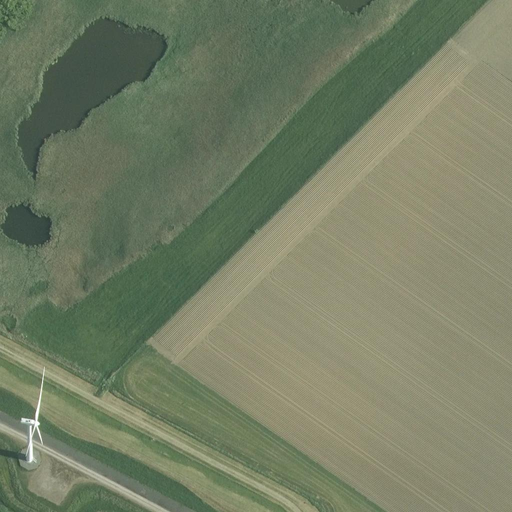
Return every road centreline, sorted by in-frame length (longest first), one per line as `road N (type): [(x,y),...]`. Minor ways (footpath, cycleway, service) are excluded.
road 1 (track): [(0,349),(296,511)]
road 2 (track): [(0,418),(167,511)]
